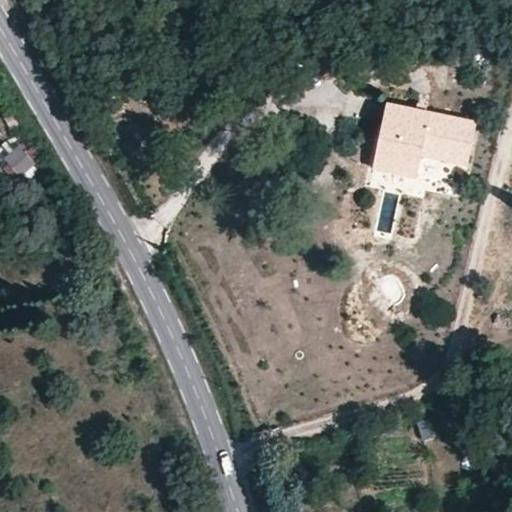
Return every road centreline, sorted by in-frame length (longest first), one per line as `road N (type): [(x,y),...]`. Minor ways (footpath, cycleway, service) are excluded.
road 1 (residential): [(219,457),(423,397),(449,360),(511,132)]
road 2 (secondary): [(219,457),(163,318),(0,29)]
